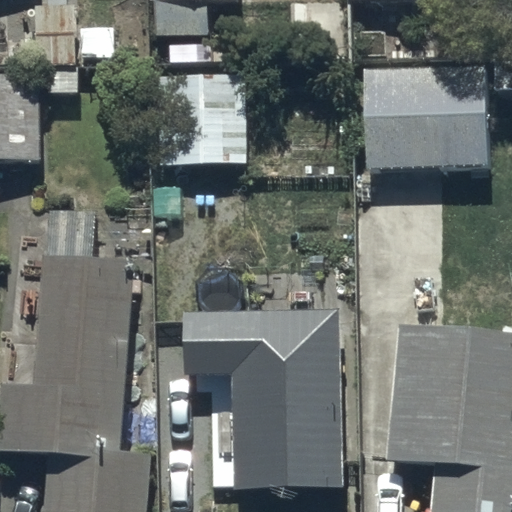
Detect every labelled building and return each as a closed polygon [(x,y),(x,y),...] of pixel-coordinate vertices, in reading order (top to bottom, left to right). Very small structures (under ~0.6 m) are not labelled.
[(149,0),(149,10),(155,10),(155,44),(210,44),(210,10),(242,10),(242,0),(149,0)] [(76,36),(76,16),(37,16),(38,60),(41,60),(41,77),(79,76),(78,68),(117,67),(116,36),(98,36),(76,36)] [(511,70),(366,74),(368,179),(490,178),(489,100),(511,100),(511,70)] [(0,171),(42,172),(43,84),(0,83),(0,171)] [(248,85),(160,85),(159,174),(248,175),(248,85)] [(6,397),(0,469),(48,469),(47,511),(150,511),(151,462),(126,462),(134,275),(91,274),(93,219),(52,217),(37,399),(6,397)] [(348,501),(345,322),(186,325),(187,389),(234,388),(236,503),(348,501)] [(511,511),(511,346),(402,336),(388,476),(437,481),(434,511),(511,511)]
